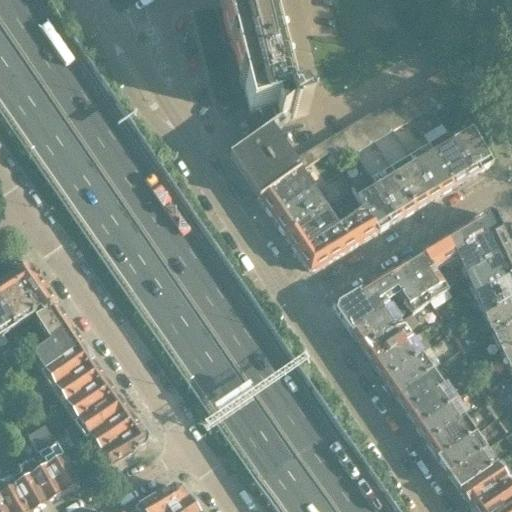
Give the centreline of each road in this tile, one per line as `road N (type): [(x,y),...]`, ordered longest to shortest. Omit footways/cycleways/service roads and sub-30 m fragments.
road 1 (motorway): [(365,511),(10,0)]
road 2 (motorway): [(0,63),(307,511)]
road 3 (tertiary): [(294,310),(107,35)]
road 4 (tertiary): [(196,450),(32,215)]
road 5 (residential): [(294,310),(476,198),(500,197),(511,207)]
road 6 (tertiary): [(432,511),(294,310)]
road 7 (residential): [(92,511),(196,450)]
